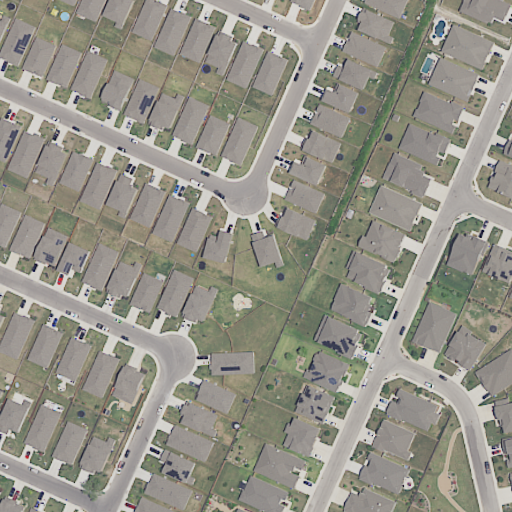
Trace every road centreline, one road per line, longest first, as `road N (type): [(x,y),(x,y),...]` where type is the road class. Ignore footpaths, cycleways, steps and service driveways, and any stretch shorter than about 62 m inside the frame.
road 1 (residential): [(511,87),(323,511)]
road 2 (residential): [(0,88),(263,204)]
road 3 (residential): [(263,204),(348,0)]
road 4 (residential): [(0,274),(192,362)]
road 5 (residential): [(499,511),(468,399),(389,358)]
road 6 (residential): [(192,362),(120,511)]
road 7 (residential): [(112,511),(0,462)]
